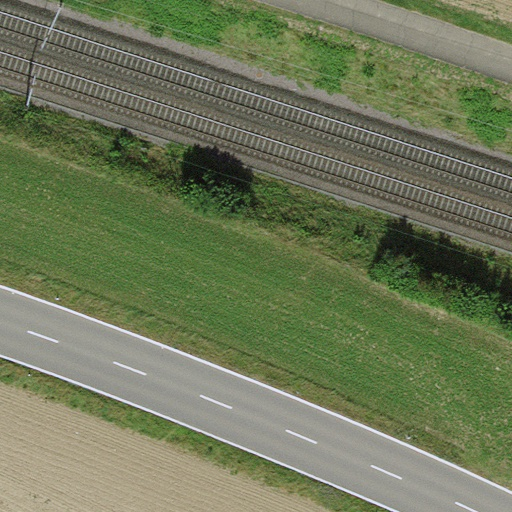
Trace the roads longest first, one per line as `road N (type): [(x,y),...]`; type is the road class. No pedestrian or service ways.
road 1 (primary): [(0,322),(314,439),(474,511)]
road 2 (track): [(332,0),(511,61)]
